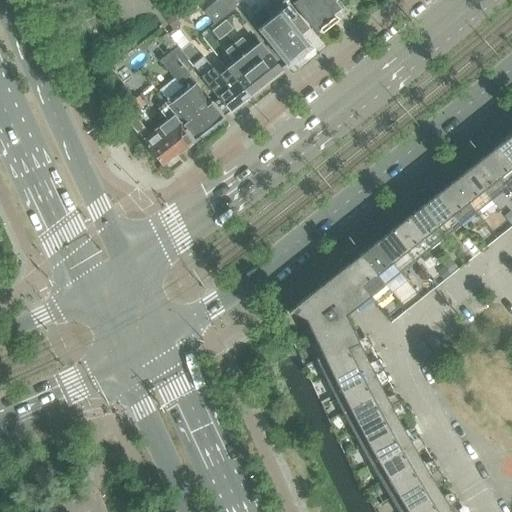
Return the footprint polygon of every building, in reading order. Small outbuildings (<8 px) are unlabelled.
[(213,25),(238,6),(233,0),(218,0),(203,12),(213,25)] [(301,35),(305,32),(308,29),(296,14),(294,15),(283,1),(284,0),(266,0),(269,4),(264,8),(263,6),(248,18),(286,67),(302,55),(301,54),(310,47),(301,35)] [(343,9),(336,0),(289,0),(315,32),(322,33),(329,27),(329,21),(343,9)] [(110,6),(83,19),(96,48),(124,35),(110,6)] [(173,15),(165,20),(173,30),(180,24),(173,15)] [(218,40),(232,29),(226,20),(211,31),(218,40)] [(280,69),(259,45),(252,50),(242,38),(233,44),(265,84),(281,71),(280,69)] [(248,97),(227,70),(219,77),(202,57),(201,58),(189,44),(180,51),(194,68),(229,112),(248,97)] [(265,84),(233,44),(225,51),(235,64),(227,70),(248,97),(265,84)] [(194,68),(180,51),(178,48),(171,53),(171,52),(160,61),(178,84),(189,75),(188,73),(194,68)] [(222,117),(196,85),(168,106),(194,140),(222,117)] [(195,140),(194,140),(168,106),(168,107),(164,103),(157,109),(166,120),(157,127),(178,153),(195,140)] [(178,153),(157,127),(149,134),(132,113),(125,119),(132,129),(161,166),(178,153)] [(511,135),(507,129),(492,141),(511,166),(511,135)] [(511,181),(511,166),(492,141),(477,153),(504,187),(511,181)] [(504,187),(477,153),(462,165),(489,199),(504,187)] [(489,199),(462,165),(447,177),(474,211),(489,199)] [(474,211),(447,177),(432,189),(459,223),(474,211)] [(459,223),(432,189),(417,201),(444,235),(459,223)] [(444,235),(417,201),(402,213),(429,247),(444,235)] [(429,247),(402,213),(386,225),(414,259),(429,247)] [(414,259),(386,225),(371,237),(399,271),(414,259)] [(399,271),(371,237),(356,249),(391,293),(392,293),(385,283),(399,271)] [(391,293),(356,249),(341,261),(344,266),(368,296),(376,306),(391,293)] [(457,269),(451,261),(444,266),(451,274),(457,269)] [(357,340),(345,314),(351,309),(368,296),(344,266),(287,311),(288,313),(291,311),(304,319),(323,357),(357,340)] [(450,275),(443,267),(437,272),(443,280),(450,275)] [(291,318),(287,314),(282,318),(286,323),(291,318)] [(360,360),(352,345),(358,342),(357,340),(323,357),(317,359),(326,377),(360,360)] [(369,377),(360,360),(326,377),(335,395),(369,377)] [(377,394),(369,377),(335,395),(344,412),(377,394)] [(386,412),(377,394),(344,412),(350,425),(353,429),(386,412)] [(395,428),(386,412),(353,429),(362,446),(395,428)] [(405,445),(395,428),(362,446),(372,464),(405,445)] [(414,462),(411,456),(405,445),(372,464),(375,470),(381,481),(414,462)] [(391,498),(424,478),(414,462),(381,481),(391,498)] [(399,511),(404,511),(434,494),(424,478),(391,498),(399,511)] [(440,511),(444,510),(437,500),(434,494),(404,511),(440,511)]
